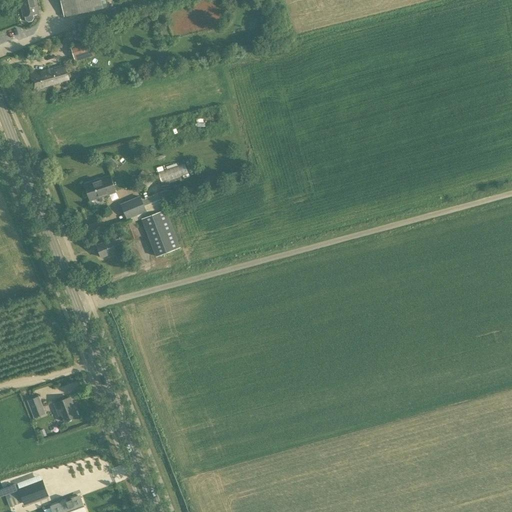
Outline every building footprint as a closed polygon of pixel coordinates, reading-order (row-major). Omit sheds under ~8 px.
[(19,0),(23,17),(39,13),(35,0),(19,0)] [(103,9),(100,0),(59,0),(61,6),(63,17),(103,9)] [(74,62),(94,55),(90,40),(69,47),(74,62)] [(30,75),(35,93),(70,82),(64,64),(30,75)] [(120,162),(112,156),(108,161),(115,168),(120,162)] [(158,172),(161,182),(189,172),(185,162),(158,172)] [(85,185),(90,201),(115,193),(110,177),(85,185)] [(125,219),(164,205),(168,203),(164,192),(140,201),(138,197),(120,204),(125,219)] [(164,210),(141,219),(154,257),(178,248),(164,210)] [(138,236),(133,222),(133,221),(122,225),(128,240),(138,236)] [(96,245),(101,258),(117,251),(114,245),(122,242),(119,233),(107,237),(108,240),(96,245)] [(34,418),(46,413),(39,396),(27,401),(34,418)] [(62,415),(65,421),(78,416),(71,397),(54,403),(59,416),(62,415)] [(47,495),(42,481),(19,489),(25,503),(47,495)] [(0,496),(17,490),(14,484),(0,489),(0,496)] [(85,511),(79,496),(52,507),(53,511),(85,511)]
